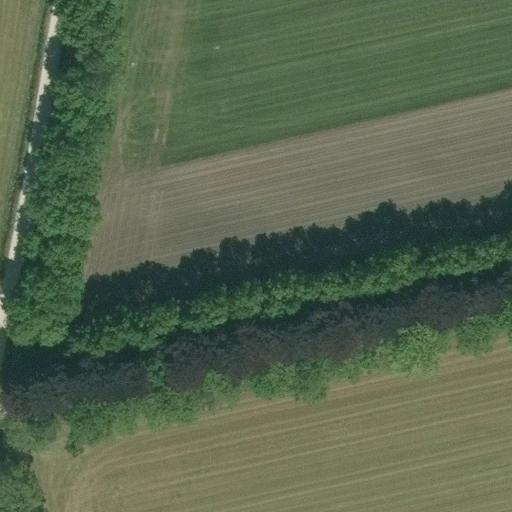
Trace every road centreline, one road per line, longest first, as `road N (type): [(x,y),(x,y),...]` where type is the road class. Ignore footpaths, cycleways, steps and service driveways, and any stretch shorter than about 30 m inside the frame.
road 1 (residential): [(0,403),(511,289)]
road 2 (track): [(59,0),(0,329)]
